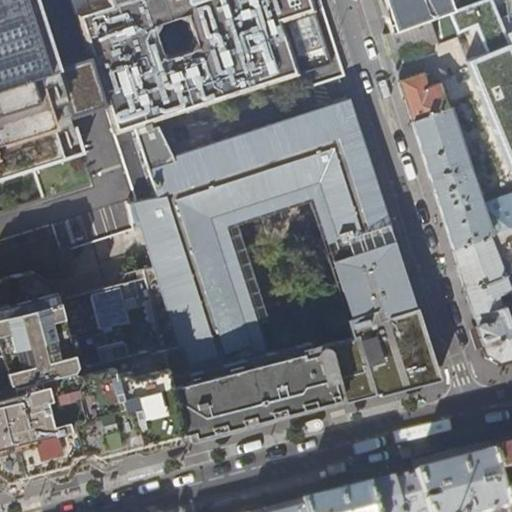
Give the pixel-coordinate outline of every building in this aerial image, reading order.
[(0,0),(0,176),(82,150),(70,113),(104,102),(98,76),(90,53),(55,64),(34,0),(0,0)] [(72,0),(90,53),(98,76),(104,102),(117,155),(127,201),(152,195),(131,129),(155,121),(296,74),(279,22),(313,11),(309,0),(72,0)] [(378,0),(389,31),(444,11),(475,0),(378,0)] [(511,0),(501,0),(508,17),(498,21),(489,0),(475,0),(444,11),(453,34),(473,26),(483,52),(464,60),(511,178),(511,0)] [(453,34),(444,11),(389,31),(383,33),(390,56),(453,35),(453,34)] [(411,121),(447,107),(438,82),(425,86),(420,72),(398,80),(405,103),(411,121)] [(155,121),(131,129),(152,195),(127,201),(119,203),(129,231),(140,230),(154,263),(165,366),(183,442),(195,439),(257,423),(285,415),(352,398),(372,393),(354,332),(250,359),(221,231),(314,200),(328,246),(387,227),(382,214),(358,139),(344,96),(181,150),(171,154),(155,121)] [(478,204),(447,107),(411,121),(430,180),(452,248),(488,235),(478,204)] [(511,191),(479,204),(490,234),(511,225),(511,191)] [(511,225),(490,234),(488,235),(452,248),(456,260),(467,295),(485,351),(499,359),(508,357),(511,355),(511,289),(509,290),(493,248),(505,238),(511,235),(511,225)] [(387,227),(328,246),(354,332),(372,393),(384,390),(412,382),(430,378),(437,364),(430,343),(407,273),(392,226),(387,227)] [(141,453),(183,442),(165,366),(154,263),(124,272),(118,282),(55,299),(49,282),(28,270),(0,276),(0,490),(23,484),(25,478),(45,474),(49,477),(72,471),(103,463),(114,460),(117,455),(135,450),(141,453)] [(511,511),(511,446),(500,450),(488,453),(505,511),(511,511)] [(407,475),(389,479),(397,511),(505,511),(488,453),(453,462),(407,475)] [(371,484),(364,486),(372,511),(397,511),(389,479),(371,484)] [(334,494),(298,503),(300,511),(372,511),(364,486),(334,494)] [(300,511),(298,503),(267,511),(263,511),(300,511)]
